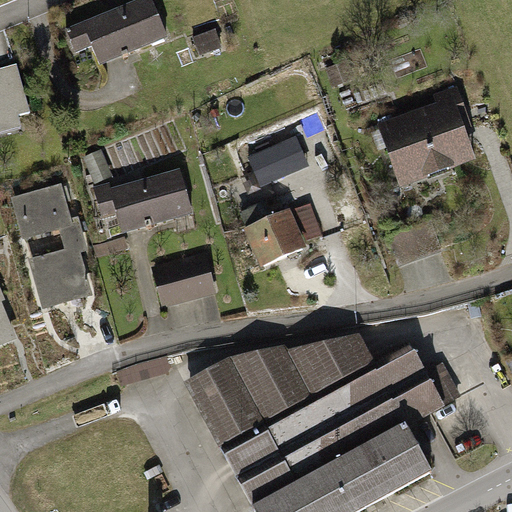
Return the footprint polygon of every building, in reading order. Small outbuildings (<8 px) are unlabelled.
[(162,45),(145,0),(141,0),(59,31),(69,56),(86,50),(94,71),(162,45)] [(13,70),(0,73),(0,127),(26,120),(13,70)] [(431,111),(376,129),(396,190),(466,167),(457,141),(470,137),(454,90),(427,99),(431,111)] [(301,119),(237,143),(259,200),(300,185),(289,154),(311,146),(301,119)] [(96,184),(115,177),(105,151),(86,158),(96,184)] [(187,218),(176,174),(109,191),(108,186),(90,191),(98,222),(109,219),(114,237),(187,218)] [(60,190),(10,203),(21,244),(56,235),(61,253),(22,264),(36,314),(86,301),(75,257),(86,254),(77,219),(69,221),(60,190)] [(285,218),(240,235),(254,269),(299,252),(285,218)] [(431,224),(384,239),(394,272),(442,257),(431,224)] [(204,254),(150,266),(160,310),(214,298),(204,254)] [(0,348),(21,342),(0,282),(0,348)] [(180,387),(242,511),(357,511),(419,478),(397,434),(443,412),(407,351),(372,371),(357,339),(287,356),(283,352),(231,360),(180,387)] [(170,359),(121,370),(125,387),(174,376),(170,359)]
